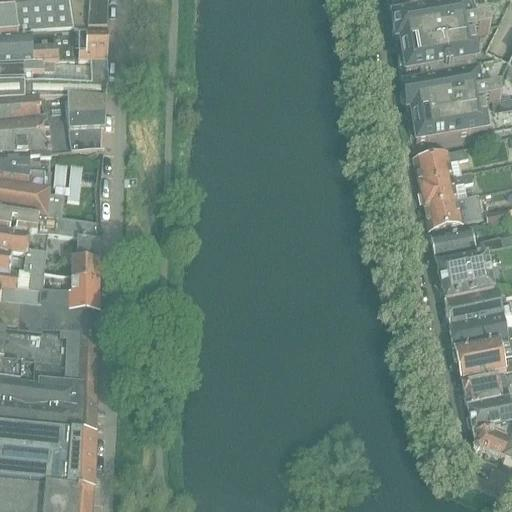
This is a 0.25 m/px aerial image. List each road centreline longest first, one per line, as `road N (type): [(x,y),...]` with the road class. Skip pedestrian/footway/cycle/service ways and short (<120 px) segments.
road 1 (residential): [(353,0),(435,423),(471,483),(511,499)]
road 2 (residential): [(106,511),(125,0)]
